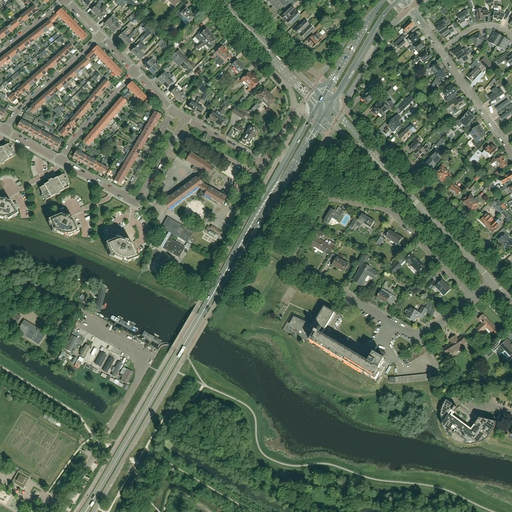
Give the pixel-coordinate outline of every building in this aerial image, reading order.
[(96,15),(103,8),(100,5),(102,2),(101,0),(98,3),(91,11),(96,15)] [(286,7),(287,5),(285,3),(282,0),(279,0),(272,7),(277,11),(282,6),(284,8),(286,7)] [(106,5),(103,8),(96,15),(100,20),(108,13),(105,10),(107,7),(106,5)] [(38,11),(34,6),(29,10),(33,15),(38,11)] [(291,7),(280,17),(285,22),(296,11),(291,7)] [(178,12),(174,16),(178,20),(182,16),(183,16),(180,19),(186,24),(188,22),(189,23),(194,18),(195,18),(186,8),(185,8),(186,9),(180,14),(178,12)] [(507,19),(510,12),(507,11),(505,14),(500,12),(499,12),(499,9),(498,8),(495,8),(494,8),(493,19),(496,19),(496,20),(497,21),(498,21),(499,21),(499,20),(502,22),(504,18),(507,19)] [(66,15),(61,9),(56,14),(59,17),(61,20),(66,15)] [(303,17),(309,12),(307,9),(301,15),(303,17)] [(488,16),(487,10),(483,11),(482,9),(476,10),(477,21),(484,20),(483,17),(488,16)] [(33,15),(29,10),(25,13),(29,18),(33,15)] [(468,18),(470,17),(466,10),(457,17),(459,20),(457,21),(457,22),(457,23),(458,23),(458,24),(459,24),(459,23),(462,28),(468,24),(465,20),(466,20),(467,20),(468,20),(468,19),(468,18)] [(289,27),(300,16),(296,11),(285,22),(289,27)] [(130,21),(134,17),(137,14),(134,12),(128,19),(130,21)] [(306,20),(312,14),(309,12),(303,17),(306,20)] [(29,18),(25,13),(20,17),(24,22),(29,18)] [(54,21),(59,17),(56,14),(49,20),(53,24),(55,22),(54,21)] [(109,29),(116,22),(114,19),(113,18),(116,16),(114,14),(111,17),(104,24),(109,29)] [(140,18),(137,15),(137,14),(134,17),(130,21),(133,24),(140,18)] [(71,20),(66,15),(61,20),(66,25),(71,20)] [(24,22),(20,17),(15,20),(19,26),(24,22)] [(447,28),(445,26),(449,23),(445,18),(437,23),(438,24),(436,25),(438,27),(436,29),(439,33),(447,28)] [(19,26),(15,20),(11,24),(15,29),(19,26)] [(77,25),(71,20),(66,25),(72,30),(77,25)] [(298,36),(309,25),(304,20),(294,31),(298,36)] [(53,26),(49,21),(44,25),(48,30),(53,26)] [(144,21),(140,26),(144,30),(148,26),(144,21)] [(404,34),(414,25),(410,21),(402,29),(404,31),(402,32),(404,34)] [(113,34),(118,29),(121,26),(116,22),(109,29),(113,34)] [(317,31),(323,26),(320,23),(314,29),(317,31)] [(15,29),(11,24),(6,27),(10,33),(15,29)] [(48,30),(44,25),(39,28),(44,34),(48,30)] [(82,31),(77,25),(72,30),(77,36),(82,31)] [(303,41),(314,30),(309,25),(298,36),(303,40),(303,41)] [(10,33),(6,27),(1,31),(5,36),(10,33)] [(44,34),(39,28),(35,32),(39,37),(44,34)] [(127,38),(124,35),(127,33),(126,33),(129,30),(128,28),(117,38),(122,43),(127,38)] [(444,39),(454,32),(452,29),(449,31),(447,28),(439,33),(443,38),(444,39)] [(211,34),(206,29),(203,31),(202,30),(199,33),(200,35),(195,39),(199,43),(198,44),(200,46),(203,43),(202,43),(205,41),(211,34)] [(87,36),(82,31),(77,36),(82,41),(87,36)] [(39,37),(35,32),(30,35),(34,41),(39,37)] [(496,46),(502,37),(494,32),(488,42),(496,46)] [(487,42),(487,37),(483,39),(480,33),(471,38),(476,46),(484,42),(485,43),(487,42)] [(215,44),(214,42),(216,40),(211,34),(205,41),(202,43),(203,43),(200,46),(198,44),(195,47),(198,50),(199,51),(201,49),(200,48),(204,44),(205,45),(205,44),(209,49),(212,47),(215,44)] [(319,42),(318,41),(320,38),(317,34),(314,37),(313,35),(306,41),(312,48),(319,42)] [(417,40),(419,39),(416,34),(414,35),(413,34),(410,36),(410,37),(408,38),(412,44),(417,40)] [(34,41),(30,35),(26,39),(30,44),(34,41)] [(403,40),(405,38),(405,37),(403,35),(395,42),(396,42),(393,45),(395,47),(396,45),(403,40)] [(132,43),(129,40),(131,38),(129,36),(127,38),(122,43),(127,48),(132,43)] [(504,52),(510,42),(502,37),(496,46),(502,50),(501,51),(504,52)] [(30,44),(26,39),(21,42),(25,48),(30,44)] [(405,43),(403,40),(396,45),(399,49),(405,43)] [(411,52),(415,49),(417,52),(425,46),(424,46),(424,45),(423,44),(423,43),(422,43),(421,42),(419,43),(417,40),(412,44),(410,45),(411,46),(409,49),(411,52)] [(145,46),(141,41),(136,47),(131,52),(135,57),(143,49),(142,49),(145,46)] [(25,48),(21,42),(16,46),(20,51),(25,48)] [(74,49),(70,44),(69,45),(67,43),(64,46),(65,48),(70,53),(74,49)] [(20,51),(16,46),(12,50),(16,55),(20,51)] [(102,51),(100,49),(97,46),(92,51),(97,56),(102,51)] [(140,61),(145,56),(142,53),(143,53),(142,52),(144,51),(147,48),(145,46),(142,49),(143,49),(135,57),(140,61)] [(220,57),(226,51),(226,50),(224,48),(223,48),(222,47),(215,53),(220,57)] [(460,47),(452,52),(461,65),(469,60),(466,56),(469,54),(471,53),(473,52),(471,49),(467,52),(465,48),(462,50),(460,47)] [(70,53),(65,48),(61,52),(65,57),(70,53)] [(16,55),(12,50),(7,53),(11,58),(13,61),(18,57),(16,55)] [(91,62),(97,56),(92,51),(86,57),(91,62)] [(107,57),(102,51),(97,56),(102,61),(107,57)] [(229,60),(232,57),(226,51),(220,57),(224,62),(228,59),(229,60)] [(65,57),(61,52),(56,55),(61,61),(65,57)] [(11,58),(7,53),(2,57),(7,62),(11,58)] [(187,58),(182,53),(178,57),(180,58),(183,62),(187,58)] [(427,60),(432,56),(430,53),(428,54),(427,54),(426,53),(422,55),(421,56),(422,56),(417,59),(416,56),(412,60),(415,64),(419,61),(421,59),(421,60),(422,59),(425,63),(428,61),(427,60)] [(510,66),(511,64),(511,54),(510,56),(509,56),(508,53),(496,61),(496,62),(494,64),(496,67),(503,62),(505,61),(506,63),(507,63),(508,63),(510,66)] [(61,61),(56,55),(52,59),(56,64),(61,61)] [(112,62),(107,57),(102,61),(107,67),(112,62)] [(480,62),(487,69),(492,65),(487,60),(488,58),(487,57),(486,59),(484,58),(480,62)] [(90,64),(85,58),(81,62),(85,68),(90,64)] [(195,67),(191,63),(187,58),(183,62),(184,63),(187,66),(191,69),(192,70),(195,67)] [(56,64),(52,59),(50,61),(48,59),(46,61),(48,63),(52,68),(56,64)] [(149,70),(156,63),(152,59),(144,66),(149,70)] [(161,62),(159,60),(156,63),(149,70),(153,75),(161,68),(158,65),(161,62)] [(244,69),(241,65),(240,64),(236,61),(231,66),(236,70),(235,71),(238,74),(244,69)] [(85,68),(81,62),(76,66),(81,71),(84,69),(85,68)] [(117,67),(112,62),(107,67),(112,72),(117,67)] [(52,68),(48,63),(43,67),(48,72),(52,68)] [(429,69),(434,66),(433,65),(431,66),(429,63),(421,72),(423,74),(427,69),(428,70),(429,70),(429,69)] [(441,70),(441,69),(442,69),(440,66),(439,67),(437,64),(434,66),(429,69),(429,70),(432,73),(433,72),(435,75),(441,70)] [(472,82),(482,72),(479,70),(481,68),(477,65),(466,76),(472,82)] [(81,71),(76,66),(72,70),(76,75),(81,71)] [(48,72),(43,67),(39,71),(43,76),(48,72)] [(122,72),(117,67),(112,72),(117,77),(122,72)] [(76,75),(72,70),(67,74),(72,79),(76,75)] [(168,78),(165,76),(167,74),(166,74),(169,71),(168,70),(157,79),(162,84),(167,79),(168,78)] [(443,78),(446,77),(444,74),(445,74),(443,71),(442,71),(441,70),(435,75),(437,77),(435,78),(436,79),(432,85),(435,89),(438,91),(442,86),(440,84),(444,80),(443,78)] [(43,76),(39,71),(34,75),(39,80),(43,76)] [(245,86),(253,78),(252,77),(252,76),(251,74),(250,75),(248,73),(240,81),(238,79),(231,86),(233,88),(235,85),(237,87),(243,81),(243,82),(243,83),(245,86)] [(72,79),(67,74),(63,78),(68,83),(72,79)] [(389,76),(390,77),(388,79),(390,81),(392,82),(393,81),(394,83),(396,82),(390,74),(389,76)] [(39,80),(34,75),(30,78),(35,84),(39,80)] [(35,84),(30,78),(26,82),(30,87),(35,84)] [(59,82),(63,87),(65,89),(70,85),(68,83),(63,78),(59,82)] [(248,93),(259,82),(256,79),(255,80),(253,78),(245,86),(246,85),(249,88),(246,91),(248,93)] [(374,87),(381,81),(379,79),(379,78),(378,79),(378,78),(371,84),(374,87)] [(166,89),(172,84),(167,79),(162,84),(166,89)] [(506,91),(503,86),(505,85),(500,79),(496,82),(500,88),(501,88),(504,92),(506,91)] [(106,89),(110,84),(105,80),(101,84),(106,89)] [(30,87),(26,82),(21,86),(26,91),(30,87)] [(63,87),(59,82),(54,86),(59,91),(63,87)] [(137,88),(131,82),(127,87),(132,92),(137,88)] [(204,94),(208,87),(206,85),(204,83),(202,84),(198,88),(201,91),(201,92),(204,94)] [(106,89),(101,84),(97,89),(102,93),(106,89)] [(456,96),(454,94),(456,92),(452,85),(443,92),(447,98),(445,99),(447,103),(456,96)] [(26,91),(21,86),(17,90),(21,95),(26,91)] [(59,91),(54,86),(50,89),(54,95),(59,91)] [(387,95),(393,89),(390,86),(384,92),(387,95)] [(7,88),(5,89),(8,93),(9,92),(10,93),(8,96),(9,97),(8,98),(12,103),(17,99),(12,94),(10,91),(7,88)] [(142,93),(137,88),(132,92),(137,98),(142,93)] [(171,93),(176,98),(182,93),(181,92),(181,93),(176,88),(171,93)] [(260,101),(268,93),(263,88),(255,95),(255,96),(253,97),(256,99),(257,98),(260,101)] [(54,95),(50,89),(46,93),(50,98),(54,95)] [(102,93),(97,89),(93,93),(98,98),(102,93)] [(373,99),(376,97),(372,93),(373,92),(370,89),(363,96),(364,96),(361,99),(364,101),(365,101),(367,104),(369,102),(373,99)] [(21,95),(17,90),(12,94),(17,99),(21,95)] [(187,98),(183,94),(185,92),(183,90),(181,92),(182,93),(176,98),(180,102),(181,104),(187,98)] [(50,98),(46,93),(41,97),(45,102),(50,98)] [(98,98),(93,93),(90,98),(95,102),(98,98)] [(147,98),(142,93),(137,98),(142,103),(147,98)] [(252,114),(260,107),(259,106),(262,103),(267,108),(273,102),(275,100),(268,93),(260,101),(258,102),(249,111),(252,114),(253,114),(252,114)] [(405,108),(410,103),(416,97),(412,93),(406,99),(403,102),(402,104),(405,108)] [(389,111),(392,108),(392,107),(393,106),(393,103),(391,102),(389,102),(388,103),(387,102),(386,101),(388,98),(386,96),(380,102),(376,106),(377,107),(373,111),(373,113),(374,115),(377,115),(379,113),(383,116),(389,110),(389,111)] [(45,102),(41,97),(37,101),(41,106),(45,102)] [(122,108),(127,102),(121,97),(116,103),(122,108)] [(95,102),(90,98),(86,102),(91,107),(95,102)] [(198,105),(199,102),(201,100),(199,98),(195,104),(195,103),(192,101),(191,102),(191,101),(191,102),(187,108),(194,111),(198,105)] [(459,109),(465,104),(461,99),(456,102),(454,100),(448,104),(450,106),(449,107),(455,115),(461,111),(459,109)] [(41,106),(37,101),(35,102),(32,105),(37,110),(41,106)] [(91,107),(86,102),(82,107),(87,111),(91,107)] [(117,113),(122,108),(116,103),(112,109),(117,113)] [(37,110),(32,105),(28,109),(32,114),(37,110)] [(200,115),(203,109),(198,105),(194,111),(200,115)] [(87,111),(82,107),(78,111),(83,115),(87,111)] [(112,119),(117,113),(112,109),(107,114),(112,119)] [(220,113),(221,114),(224,111),(221,109),(219,112),(217,111),(215,114),(212,113),(208,119),(212,122),(214,123),(220,113)] [(157,121),(161,115),(158,113),(158,112),(155,110),(151,117),(157,121)] [(83,115),(78,111),(74,115),(79,120),(83,115)] [(466,127),(471,121),(472,121),(472,120),(474,117),(468,113),(468,112),(457,125),(459,128),(463,124),(466,127)] [(221,127),(225,120),(221,118),(222,117),(221,117),(223,115),(221,114),(220,113),(214,123),(221,127)] [(79,120),(74,115),(72,114),(68,118),(70,120),(76,124),(79,120)] [(107,124),(112,119),(107,114),(102,120),(107,124)] [(401,125),(398,122),(401,118),(398,115),(390,122),(391,123),(388,126),(394,132),(397,129),(401,125)] [(70,120),(68,118),(66,116),(64,119),(66,121),(65,123),(67,124),(72,129),(76,124),(70,120)] [(154,127),(157,121),(151,117),(148,123),(154,127)] [(27,133),(31,125),(21,120),(17,127),(27,133)] [(103,130),(107,124),(102,120),(97,125),(103,130)] [(54,129),(40,121),(38,123),(51,130),(50,133),(52,134),(54,129)] [(65,123),(61,127),(63,129),(68,133),(72,129),(67,124),(65,123)] [(151,133),(154,127),(148,123),(144,129),(151,133)] [(403,142),(416,130),(409,123),(402,130),(404,132),(399,137),(403,142)] [(446,124),(441,129),(446,133),(451,128),(446,124)] [(37,138),(41,131),(31,125),(27,133),(37,138)] [(98,135),(103,130),(97,125),(92,131),(98,135)] [(63,129),(61,127),(60,126),(58,128),(59,129),(57,131),(59,133),(64,138),(68,133),(63,129)] [(473,137),(483,130),(480,126),(479,127),(479,126),(473,130),(471,127),(465,133),(467,136),(471,134),(473,137)] [(253,137),(257,131),(250,127),(248,131),(247,130),(245,133),(253,137)] [(147,138),(151,133),(144,129),(141,135),(147,138)] [(480,140),(483,139),(482,138),(485,135),(485,134),(486,134),(483,130),(473,137),(475,141),(472,143),(477,149),(482,143),(480,140)] [(47,144),(51,137),(41,131),(37,138),(47,144)] [(93,141),(98,135),(92,131),(88,136),(93,141)] [(249,144),(253,137),(245,133),(243,136),(244,136),(242,140),(241,139),(240,142),(245,145),(246,142),(249,144)] [(144,144),(147,138),(141,135),(138,140),(144,144)] [(88,146),(93,141),(88,136),(83,142),(88,146)] [(421,146),(418,143),(421,140),(417,136),(412,141),(414,143),(409,148),(414,153),(421,146)] [(57,149),(61,142),(51,137),(47,144),(57,149)] [(141,150),(144,144),(138,140),(134,146),(141,150)] [(14,157),(12,153),(13,152),(10,143),(10,144),(0,146),(0,165),(2,165),(4,164),(4,162),(14,157)] [(426,155),(431,150),(429,149),(430,148),(427,144),(425,145),(424,148),(423,148),(421,146),(414,153),(418,157),(423,152),(426,155)] [(492,156),(497,149),(492,145),(490,147),(488,146),(484,150),(483,152),(481,154),(485,158),(488,155),(489,154),(491,156),(492,156)] [(137,156),(141,150),(134,146),(131,152),(137,156)] [(454,157),(458,152),(453,148),(449,153),(454,157)] [(82,163),(86,156),(76,151),(72,158),(82,163)] [(134,161),(137,156),(131,152),(128,158),(134,161)] [(425,162),(427,163),(425,165),(430,169),(431,170),(434,167),(433,166),(441,158),(439,155),(438,154),(438,155),(435,152),(425,162)] [(212,189),(202,184),(203,183),(202,181),(203,181),(204,180),(203,179),(206,175),(207,175),(207,174),(211,166),(206,163),(206,162),(190,153),(189,155),(186,153),(184,157),(184,158),(186,159),(185,161),(193,166),(191,169),(197,173),(198,172),(200,173),(198,175),(170,197),(169,196),(164,200),(166,202),(164,204),(168,209),(198,187),(202,190),(199,195),(203,197),(204,195),(221,205),(226,197),(212,189)] [(475,153),(468,162),(470,164),(474,159),(477,162),(480,158),(475,153)] [(82,163),(93,169),(96,162),(97,162),(86,156),(82,163)] [(507,165),(502,157),(496,160),(498,165),(499,165),(502,169),(503,168),(504,169),(506,168),(506,167),(506,166),(507,165)] [(131,167),(134,161),(128,158),(124,163),(131,167)] [(102,166),(103,163),(105,160),(103,159),(100,164),(96,162),(93,169),(98,172),(102,166)] [(127,173),(131,167),(124,163),(121,169),(127,173)] [(446,167),(445,165),(443,164),(440,167),(441,168),(435,174),(438,177),(443,183),(451,176),(451,175),(444,168),(446,167)] [(102,166),(98,172),(104,175),(108,169),(102,166)] [(124,179),(127,173),(121,169),(118,175),(124,179)] [(69,187),(67,183),(68,183),(65,173),(65,174),(53,177),(54,179),(49,181),(49,183),(39,189),(46,200),(56,194),(57,196),(59,194),(59,193),(69,187)] [(503,178),(499,180),(502,185),(503,187),(511,181),(511,179),(511,173),(503,178)] [(121,185),(124,179),(118,175),(114,181),(121,185)] [(462,191),(453,184),(449,189),(457,196),(459,195),(460,195),(461,193),(461,192),(462,191)] [(465,201),(463,202),(464,203),(464,204),(466,206),(467,206),(474,200),(470,196),(468,198),(466,197),(464,199),(465,201)] [(474,200),(467,206),(468,207),(468,208),(470,210),(471,210),(472,211),(473,209),(474,210),(477,208),(476,207),(478,204),(481,202),(476,198),(474,200)] [(16,211),(11,202),(7,201),(6,200),(5,200),(4,199),(3,199),(2,200),(1,200),(0,199),(0,218),(7,220),(12,218),(18,214),(16,211)] [(504,210),(497,203),(495,201),(490,205),(493,207),(495,205),(495,206),(493,208),(500,214),(501,213),(504,210)] [(331,221),(332,218),(339,222),(344,214),(345,212),(339,208),(336,212),(331,209),(323,222),(329,225),(330,225),(332,222),(331,221)] [(486,227),(493,220),(489,216),(487,213),(484,216),(485,216),(480,221),(486,227)] [(374,222),(367,217),(362,214),(358,220),(355,218),(354,218),(352,217),(351,219),(353,220),(350,227),(355,230),(356,227),(360,229),(363,223),(371,228),(374,222)] [(79,233),(77,229),(74,220),(70,219),(70,218),(69,217),(68,216),(67,216),(66,216),(65,216),(64,216),(61,215),(59,215),(48,220),(53,231),(68,237),(72,235),(79,233)] [(193,232),(167,217),(161,228),(172,234),(163,248),(179,257),(185,247),(172,240),(174,235),(187,243),(193,232)] [(499,227),(497,225),(500,222),(496,218),(493,221),(493,220),(486,227),(493,234),(497,229),(499,227)] [(222,232),(217,229),(211,226),(210,228),(209,229),(220,235),(222,232)] [(402,239),(395,234),(396,234),(394,233),(394,234),(389,231),(386,237),(390,240),(390,241),(397,245),(397,244),(399,245),(402,239)] [(509,239),(507,238),(510,235),(505,231),(500,235),(502,237),(499,240),(503,245),(509,239)] [(332,251),(336,245),(330,241),(328,244),(319,239),(321,236),(316,234),(314,237),(315,237),(313,240),(312,240),(309,246),(313,248),(314,246),(325,253),(327,249),(332,251)] [(136,254),(133,245),(129,243),(128,243),(128,242),(127,241),(126,241),(126,240),(125,240),(124,240),(123,240),(118,239),(105,244),(110,256),(126,263),(133,260),(138,258),(136,254)] [(511,242),(509,239),(503,245),(508,250),(511,247),(511,242)] [(425,266),(419,260),(418,261),(411,253),(405,259),(414,269),(418,273),(425,266)] [(348,264),(338,258),(338,257),(332,254),(329,259),(334,262),(332,265),(344,272),(348,264)] [(378,274),(371,270),(371,269),(365,265),(369,259),(369,258),(370,257),(365,254),(358,266),(361,268),(353,281),(365,288),(361,286),(367,275),(375,279),(378,274)] [(393,273),(400,266),(397,262),(390,269),(389,269),(394,274),(393,273)] [(429,290),(434,285),(430,280),(425,285),(429,290)] [(451,290),(444,283),(442,280),(434,287),(443,297),(451,290)] [(392,304),(396,297),(382,289),(379,295),(378,294),(378,295),(377,298),(386,304),(388,300),(393,303),(392,304)] [(94,312),(100,292),(95,291),(89,310),(94,312)] [(368,362),(323,335),(322,334),(334,313),(324,307),(316,320),(313,326),(310,325),(310,324),(294,317),(293,317),(289,324),(304,333),(304,334),(305,334),(305,333),(311,337),(309,341),(375,380),(378,375),(380,376),(385,368),(381,365),(384,359),(378,356),(373,352),(368,362)] [(422,319),(427,310),(422,307),(418,313),(410,308),(408,311),(408,310),(407,310),(406,310),(405,312),(406,313),(406,314),(407,314),(405,317),(414,322),(417,316),(422,319)] [(9,322),(11,323),(15,325),(21,316),(15,313),(9,322)] [(498,330),(483,314),(483,315),(478,320),(478,319),(482,323),(474,331),(479,336),(486,328),(495,337),(499,334),(496,331),(498,330)] [(107,320),(125,329),(127,325),(110,315),(107,320)] [(46,334),(24,320),(17,332),(25,337),(39,345),(46,334)] [(158,347),(160,343),(143,333),(140,337),(158,347)] [(456,335),(455,336),(449,339),(452,343),(443,349),(447,355),(462,346),(467,342),(462,336),(458,338),(456,335)] [(511,344),(507,339),(506,339),(507,340),(500,346),(498,347),(496,345),(491,349),(494,352),(497,349),(502,353),(505,351),(510,357),(511,356),(510,356),(511,354),(511,344)] [(83,350),(82,349),(78,357),(84,360),(89,347),(85,346),(83,350)] [(90,366),(91,366),(98,353),(94,351),(85,368),(88,370),(90,366)] [(74,367),(78,370),(82,364),(77,361),(74,367)] [(111,377),(115,379),(122,365),(118,363),(111,377)] [(127,386),(133,374),(123,369),(120,375),(123,376),(120,383),(127,386)] [(472,433),(456,421),(448,415),(452,411),(454,412),(457,408),(446,400),(445,402),(444,404),(443,405),(442,407),(442,408),(442,409),(441,411),(441,412),(441,414),(441,415),(441,417),(441,418),(441,420),(441,421),(441,423),(442,424),(442,425),(442,427),(443,428),(444,429),(444,430),(445,432),(446,433),(447,434),(448,435),(449,436),(450,438),(451,439),(452,439),(453,440),(455,441),(456,442),(458,443),(459,443),(461,444),(462,444),(463,444),(465,444),(466,445),(468,445),(469,445),(471,445),(472,444),(474,444),(476,444),(477,443),(479,443),(480,442),(482,441),(483,441),(484,440),(485,439),(486,438),(487,437),(488,436),(489,435),(490,434),(491,433),(492,432),(493,430),(494,429),(494,428),(495,426),(495,425),(496,423),(496,422),(479,418),(474,425),(477,427),(476,429),(476,428),(475,429),(472,433)] [(31,477),(19,471),(17,474),(12,482),(24,489),(30,479),(31,477)]
